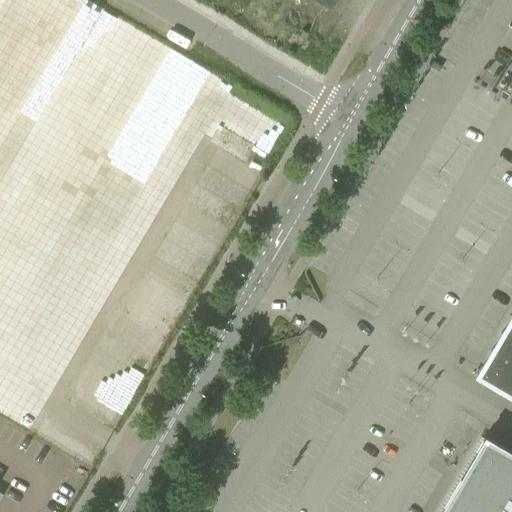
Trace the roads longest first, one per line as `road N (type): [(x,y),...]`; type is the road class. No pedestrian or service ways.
road 1 (tertiary): [(114,511),(340,120)]
road 2 (unclassified): [(340,120),(138,0)]
road 3 (tertiary): [(340,120),(412,0)]
